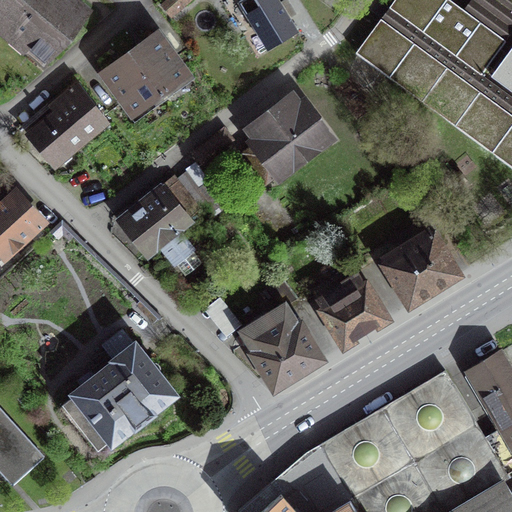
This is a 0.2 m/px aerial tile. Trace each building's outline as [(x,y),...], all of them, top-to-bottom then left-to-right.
[(0,0),(0,27),(42,65),(88,13),(73,0),(0,0)] [(161,0),(161,1),(171,14),(189,0),(161,0)] [(301,32),(281,0),(237,0),(238,0),(269,51),(301,32)] [(505,40),(450,0),(394,0),(356,52),(511,166),(511,96),(481,74),(505,40)] [(158,35),(130,54),(161,95),(187,76),(158,35)] [(137,113),(161,95),(130,54),(107,71),(137,113)] [(105,123),(78,89),(28,128),(55,162),(105,123)] [(303,106),(299,109),(292,99),(245,135),(253,146),(243,153),(265,182),(278,172),(279,174),(328,137),(303,106)] [(224,129),(195,151),(210,171),(228,157),(220,147),(231,139),(224,129)] [(150,254),(210,207),(218,217),(238,202),(224,180),(204,197),(189,177),(125,222),(150,254)] [(0,206),(0,249),(0,250),(7,256),(41,224),(13,194),(0,206)] [(413,307),(462,276),(430,233),(384,260),(413,307)] [(347,348),(390,321),(362,275),(320,302),(347,348)] [(224,300),(211,311),(230,333),(243,322),(224,300)] [(275,387),(321,358),(301,325),(298,326),(285,304),(242,330),(256,352),(254,353),(275,387)] [(154,411),(176,394),(135,342),(113,360),(114,361),(73,393),(74,395),(64,403),(98,448),(109,440),(112,443),(134,426),(136,427),(155,413),(154,411)] [(511,470),(511,372),(501,354),(466,375),(497,430),(486,437),(507,473),(511,470)] [(450,511),(503,481),(509,477),(507,473),(486,437),(445,370),(307,452),(238,510),(237,511),(450,511)] [(0,464),(13,479),(39,455),(0,412),(0,464)] [(511,511),(511,496),(503,481),(450,511),(511,511)]
